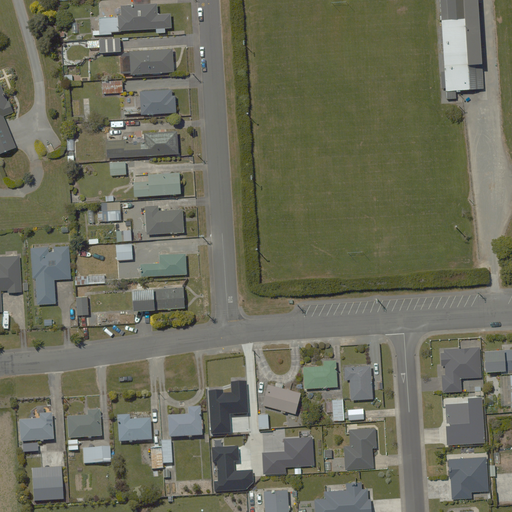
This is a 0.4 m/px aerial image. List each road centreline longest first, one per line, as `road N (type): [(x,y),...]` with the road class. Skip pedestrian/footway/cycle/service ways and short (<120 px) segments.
road 1 (residential): [(209,0),(230,334)]
road 2 (residential): [(0,364),(230,334)]
road 3 (residential): [(403,322),(416,511)]
road 4 (residential): [(230,334),(403,322)]
